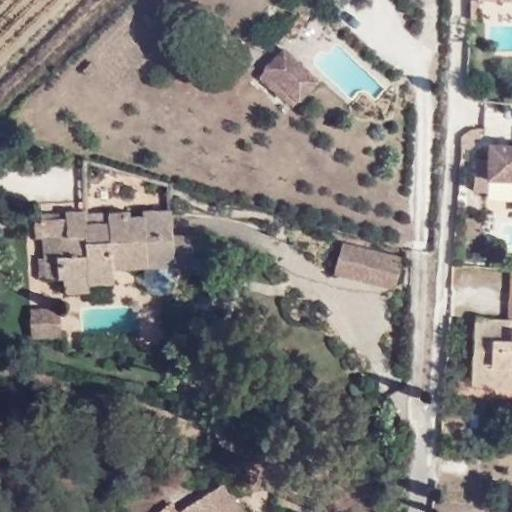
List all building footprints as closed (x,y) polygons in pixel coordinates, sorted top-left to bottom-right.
[(298,102),(319,80),(284,48),(263,70),(298,102)] [(284,98),(293,107),(298,102),(263,70),(258,77),(283,100),(284,98)] [(485,181),(511,182),(511,144),(487,143),(485,181)] [(65,219),(35,221),(36,239),(55,238),(56,278),(61,278),(62,292),(87,291),(87,284),(111,283),(110,268),(191,265),(190,235),(170,236),(169,210),(142,212),(142,217),(127,217),(127,212),(106,213),(106,222),(83,223),(83,214),(82,211),(65,211),(65,219)] [(106,213),(83,214),(83,223),(106,222),(106,213)] [(37,258),(38,279),(56,278),(55,238),(36,239),(37,258)] [(393,287),(401,257),(343,242),(335,272),(393,287)] [(59,336),(58,308),(29,310),(30,338),(59,336)] [(511,321),(505,321),(477,320),(473,388),(511,389),(511,321)] [(243,460),(247,488),(278,488),(284,461),(264,458),(243,460)] [(291,504),(302,467),(284,461),(278,488),(276,500),(291,504)] [(241,511),(220,480),(175,508),(168,501),(153,511),(241,511)]
